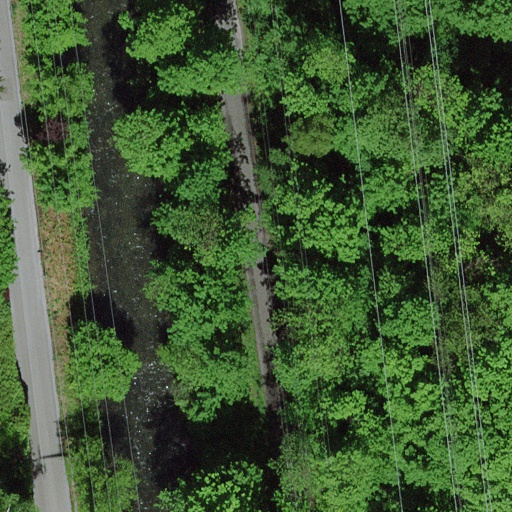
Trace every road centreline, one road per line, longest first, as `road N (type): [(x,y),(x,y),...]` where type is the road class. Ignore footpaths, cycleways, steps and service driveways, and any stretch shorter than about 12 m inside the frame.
road 1 (track): [(297,511),(220,0)]
road 2 (residential): [(51,511),(0,81)]
